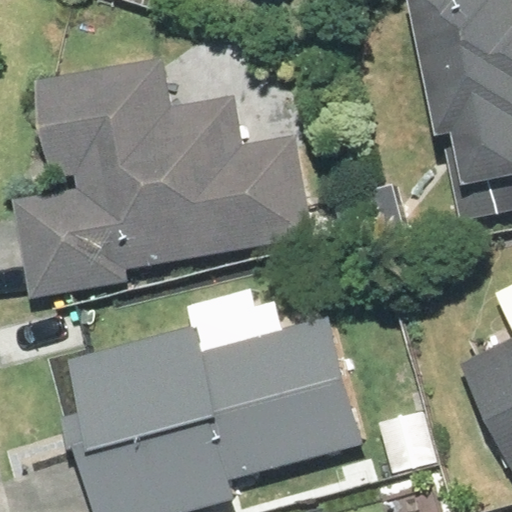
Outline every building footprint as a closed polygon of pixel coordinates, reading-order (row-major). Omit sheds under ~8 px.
[(511,0),(408,0),(437,139),(444,138),(462,223),(511,213),(511,0)] [(79,192),(14,202),(30,301),(130,284),(128,270),(316,240),(299,138),(244,148),(236,100),(172,110),(164,62),(37,83),(53,181),(77,177),(79,192)] [(511,326),(511,340),(461,367),(511,464),(511,287),(496,296),(511,326)] [(194,330),(67,363),(88,442),(76,446),(94,511),(201,511),(235,503),(230,483),(365,447),(331,319),(284,331),(277,304),(258,309),(253,291),(188,308),(194,330)] [(378,426),(399,487),(442,472),(421,411),(378,426)]
